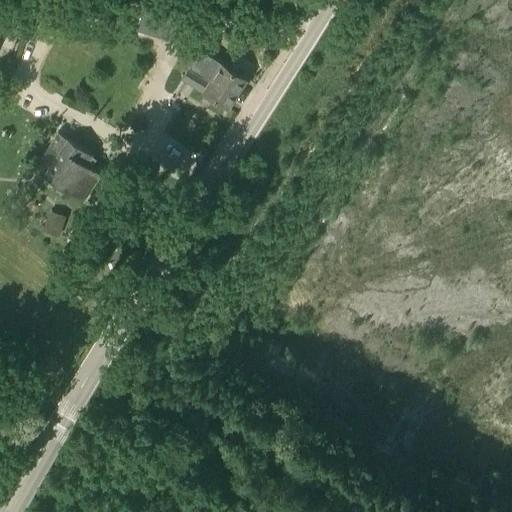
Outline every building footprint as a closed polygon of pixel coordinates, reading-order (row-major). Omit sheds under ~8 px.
[(174,40),(182,14),(146,3),(138,29),(174,40)] [(246,34),(247,48),(262,47),(261,34),(246,34)] [(227,107),(246,78),(201,49),(183,77),(200,88),(199,89),(227,107)] [(59,132),(54,139),(35,168),(84,200),(101,173),(87,164),(93,154),(59,132)] [(51,211),(44,231),(60,236),(66,216),(51,211)]
